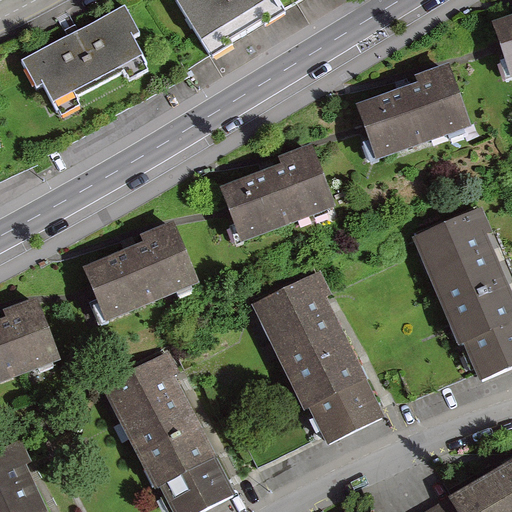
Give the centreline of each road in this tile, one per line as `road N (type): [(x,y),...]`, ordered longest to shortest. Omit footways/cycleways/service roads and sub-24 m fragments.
road 1 (secondary): [(400,0),(0,236)]
road 2 (residential): [(274,511),(511,409)]
